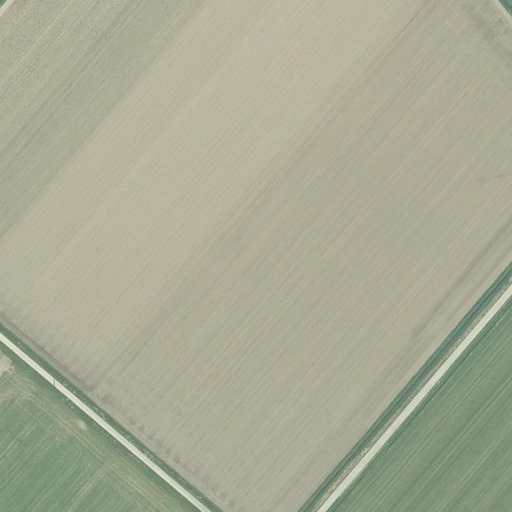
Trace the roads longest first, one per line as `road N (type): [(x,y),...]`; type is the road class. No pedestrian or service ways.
road 1 (unclassified): [(320,511),(511,288)]
road 2 (track): [(203,511),(0,338)]
